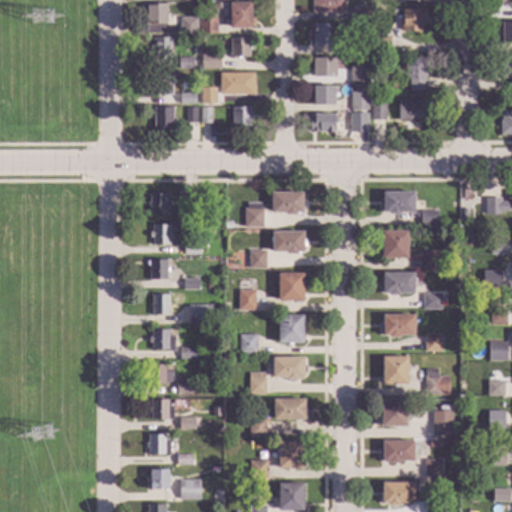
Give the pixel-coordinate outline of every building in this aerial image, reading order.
[(344,0),(344,13),(311,13),(311,0),(344,0)] [(511,0),(500,0),(499,0),(499,9),(511,8),(511,0)] [(250,29),(229,29),(229,3),(250,3),(250,29)] [(166,24),(145,24),(144,4),(165,4),(166,24)] [(366,20),(351,20),(351,8),(366,8),(366,20)] [(425,25),(422,25),(422,33),(412,33),(412,32),(402,32),(402,29),(400,29),(400,25),(401,25),(401,10),(425,10),(425,25)] [(216,34),(199,35),(199,18),(216,18),(216,34)] [(195,35),(179,35),(179,19),(195,19),(195,35)] [(511,42),(501,42),(501,22),(511,22),(511,42)] [(339,46),(332,46),(332,47),(313,47),(313,24),(339,24),(339,46)] [(390,54),(371,54),(371,37),(390,37),(390,54)] [(171,57),(152,57),(152,38),(170,38),(171,57)] [(249,58),(228,58),(228,39),(248,39),(249,58)] [(366,54),(350,54),(350,43),(366,43),(366,54)] [(511,77),(501,77),(501,65),(504,65),(504,57),(511,57),(511,77)] [(191,69),(177,69),(177,58),(191,58),(191,69)] [(219,69),(204,69),(203,58),(219,58),(219,69)] [(335,77),(312,77),(312,58),(335,58),(335,77)] [(424,92),(408,92),(408,79),(404,79),(404,59),(424,59),(424,92)] [(367,83),(350,83),(350,66),(367,66),(367,83)] [(252,86),(254,86),(254,95),(218,95),(218,74),(252,74),(252,86)] [(171,95),(152,95),(152,76),(171,76),(171,95)] [(189,90),(181,91),(181,83),(189,83),(189,90)] [(333,106),(310,106),(310,97),(313,97),(312,87),(333,87),(333,106)] [(215,104),(215,88),(200,88),(200,104),(215,104)] [(367,110),(350,110),(350,93),(367,92),(367,110)] [(195,105),(179,105),(179,94),(194,94),(195,105)] [(424,121),(397,121),(397,100),(424,100),(424,121)] [(384,121),(370,121),(370,105),(384,105),(384,121)] [(250,127),(230,127),(230,108),(249,107),(250,127)] [(195,124),(185,124),(185,108),(195,108),(195,124)] [(210,123),(200,123),(200,108),(210,108),(210,123)] [(172,127),(153,127),(153,109),(172,109),(172,127)] [(511,135),(499,135),(499,122),(501,122),(501,113),(511,113),(511,135)] [(334,133),(309,132),(309,114),(334,114),(334,133)] [(367,132),(349,132),(349,114),(367,114),(367,132)] [(511,212),(500,212),(500,215),(484,215),(484,198),(499,198),(499,202),(511,202),(511,191),(511,212)] [(301,213),(295,213),(295,215),(284,215),(284,213),(269,213),(270,193),(301,193),(301,213)] [(413,213),(398,213),(398,215),(388,215),(388,213),(381,213),(381,193),(413,193),(413,213)] [(189,210),(179,210),(180,194),(189,194),(189,210)] [(165,214),(148,214),(148,195),(166,195),(165,214)] [(259,209),(262,209),(261,228),(243,228),(243,209),(245,209),(245,203),(259,203),(259,209)] [(436,227),(419,227),(419,211),(423,211),(436,211),(436,227)] [(168,245),(151,245),(151,238),(148,238),(148,233),(151,233),(151,225),(168,225),(168,245)] [(406,259),(381,258),(381,231),(406,232),(406,259)] [(302,252),(295,252),(295,255),(285,254),(285,253),(271,252),(271,232),(302,233),(302,252)] [(198,256),(183,256),(183,244),(198,244),(198,256)] [(504,255),(489,255),(489,244),(504,244),(504,255)] [(264,269),(248,269),(248,251),(264,251),(264,269)] [(438,269),(419,269),(419,251),(438,251),(438,269)] [(165,281),(148,281),(148,261),(165,261),(165,281)] [(499,288),(481,287),(481,271),(499,271),(499,288)] [(413,294),(398,294),(398,296),(388,296),(388,294),(381,294),(381,273),(413,273),(413,294)] [(302,301),(277,301),(277,274),(302,274),(302,301)] [(198,291),(181,291),(182,280),(198,280),(198,291)] [(253,310),(237,310),(238,291),(253,291),(253,310)] [(440,310),(421,310),(421,294),(440,294),(440,310)] [(168,315),(150,315),(150,295),(168,295),(168,315)] [(211,325),(187,325),(187,305),(211,305),(211,325)] [(505,324),(489,324),(489,310),(505,310),(505,324)] [(413,336),(398,335),(398,338),(388,338),(388,336),(382,336),(382,315),(413,316),(413,336)] [(302,343),(277,343),(277,316),(302,316),(302,343)] [(168,337),(173,337),(173,351),(166,351),(166,350),(150,350),(150,343),(148,343),(148,338),(151,338),(151,330),(168,331),(168,337)] [(256,355),(238,354),(238,335),(256,336),(256,355)] [(439,352),(423,352),(424,335),(439,335),(439,352)] [(505,361),(487,361),(487,343),(505,343),(505,361)] [(197,360),(178,360),(178,348),(197,348),(197,360)] [(303,379),(296,378),(296,380),(286,380),(286,379),(271,379),(271,358),(303,358),(303,379)] [(406,385),(381,385),(381,358),(406,358),(406,385)] [(165,372),(172,372),(172,383),(164,383),(164,385),(147,385),(147,365),(165,365),(165,372)] [(437,377),(447,377),(447,394),(440,394),(440,396),(423,396),(424,370),(437,370),(437,377)] [(263,379),(264,379),(264,395),(247,394),(247,373),(263,374),(263,379)] [(193,395),(176,395),(176,379),(193,379),(193,395)] [(502,397),(486,396),(486,382),(502,382),(502,397)] [(167,406),(176,406),(175,412),(171,412),(171,420),(165,420),(165,421),(150,421),(150,400),(167,400),(167,406)] [(304,420),(272,420),(272,400),(304,400),(304,420)] [(405,427),(380,427),(380,400),(405,400),(405,427)] [(502,430),(486,429),(486,411),(503,411),(502,430)] [(451,436),(432,436),(432,412),(451,412),(451,436)] [(193,431),(177,431),(177,418),(193,418),(193,431)] [(265,437),(247,437),(247,419),(265,419),(265,437)] [(164,442),(168,442),(168,456),(147,455),(148,435),(164,435),(164,442)] [(302,469),(277,469),(277,442),(302,442),(302,469)] [(412,462),(398,461),(398,464),(387,464),(387,462),(381,461),(381,442),(412,442),(412,462)] [(505,466),(488,466),(488,451),(505,451),(505,466)] [(191,466),(175,466),(175,455),(191,455),(191,466)] [(441,479),(423,478),(423,460),(441,461),(441,479)] [(266,461),(266,479),(248,479),(248,461),(266,461)] [(167,490),(148,490),(148,470),(167,471),(167,490)] [(199,500),(178,500),(178,480),(199,481),(199,500)] [(412,503),(398,503),(398,506),(387,506),(387,504),(381,504),(381,483),(413,484),(412,503)] [(302,511),(277,511),(277,484),(278,484),(302,484),(302,511)] [(508,503),(492,503),(492,490),(508,490),(508,503)] [(442,511),(424,511),(424,502),(442,503),(442,511)]
